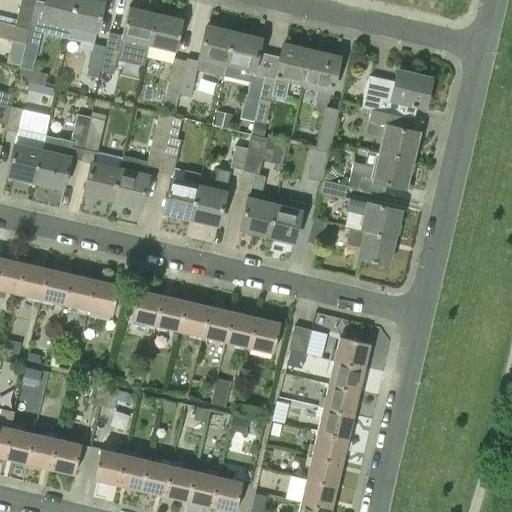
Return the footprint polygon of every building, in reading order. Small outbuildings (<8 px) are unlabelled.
[(29,29),(30,25),(35,0),(20,0),(15,25),(29,29)] [(45,0),(40,22),(68,28),(74,0),(45,0)] [(70,27),(96,33),(104,1),(97,0),(74,0),(68,28),(70,29),(70,27)] [(146,55),(148,45),(156,13),(129,6),(122,37),(119,50),(117,56),(143,62),(146,55)] [(148,45),(176,52),(183,19),(156,13),(148,45)] [(0,37),(25,44),(29,29),(15,25),(0,21),(0,37)] [(22,58),(34,61),(42,28),(30,25),(29,29),(25,44),(22,58)] [(197,69),(224,75),(234,32),(207,26),(199,61),(187,58),(186,61),(182,79),(194,82),(197,69)] [(241,117),(253,120),(263,76),(253,73),(253,71),(254,71),(261,39),(234,32),(224,75),(250,82),(247,95),(246,95),(241,117)] [(105,47),(100,70),(113,74),(117,56),(119,50),(122,37),(108,34),(105,47)] [(93,44),(88,68),(100,70),(105,47),(93,44)] [(263,76),(253,120),(265,123),(271,101),(273,101),(274,96),(285,98),(289,82),(303,85),(311,50),(283,44),(275,78),(263,76)] [(318,91),(316,100),(327,102),(328,103),(339,57),(311,50),(303,85),(302,87),(318,91)] [(181,84),(182,79),(186,61),(174,58),(173,61),(169,82),(181,84)] [(97,79),(100,70),(88,68),(86,76),(97,79)] [(411,118),(415,105),(425,108),(431,78),(398,70),(394,88),(382,85),(383,81),(368,78),(361,106),(371,109),(390,113),(402,116),(411,118)] [(194,82),(182,79),(181,84),(179,94),(190,97),(194,82)] [(0,120),(7,122),(11,106),(0,103),(0,120)] [(5,130),(17,132),(23,109),(11,106),(7,122),(5,130)] [(323,113),(314,149),(328,152),(338,110),(324,106),(323,113)] [(377,152),(412,160),(418,132),(400,127),(402,116),(390,113),(371,109),(368,120),(384,124),(377,152)] [(70,158),(81,160),(91,117),(77,114),(71,141),(45,135),(42,148),(35,182),(63,188),(70,158)] [(112,199),(120,166),(95,161),(104,120),(91,117),(81,160),(91,163),(84,193),(112,199)] [(161,168),(165,151),(168,138),(167,137),(168,130),(156,127),(154,134),(153,134),(146,165),(161,168)] [(242,170),(258,174),(267,138),(251,134),(248,148),(242,170)] [(262,160),(281,165),(286,143),(267,138),(262,160)] [(7,175),(35,182),(42,148),(15,142),(7,175)] [(230,167),(242,170),(248,148),(235,145),(230,167)] [(328,152),(314,149),(307,178),(322,182),(322,180),(328,152)] [(159,172),(172,175),(177,154),(165,151),(161,168),(159,172)] [(353,162),(348,185),(347,186),(383,194),(386,183),(405,188),(412,160),(377,152),(374,167),(353,162)] [(120,166),(112,199),(141,206),(149,173),(120,166)] [(199,183),(191,218),(218,225),(227,190),(226,189),(230,171),(217,168),(213,186),(199,183)] [(163,212),(191,218),(199,183),(171,176),(163,212)] [(347,186),(348,185),(322,180),(322,182),(319,194),(344,200),(347,186)] [(239,230),(267,236),(275,202),(247,196),(239,230)] [(359,229),(394,237),(400,210),(348,197),(345,211),(363,215),(359,229)] [(275,202),(267,236),(293,242),(301,208),(302,202),(289,199),(287,205),(275,202)] [(307,241),(319,244),(325,222),(313,219),(307,241)] [(347,240),(362,242),(358,258),(387,265),(394,237),(359,229),(350,227),(347,240)] [(0,263),(0,289),(17,294),(24,263),(1,257),(0,263)] [(17,294),(41,299),(48,268),(24,263),(17,294)] [(41,299),(64,305),(72,274),(48,268),(41,299)] [(64,305),(88,310),(95,279),(72,274),(64,305)] [(88,310),(111,316),(119,285),(95,279),(88,310)] [(131,320),(155,326),(162,295),(138,289),(131,320)] [(155,326),(179,332),(186,301),(162,295),(155,326)] [(179,332),(201,337),(209,306),(186,301),(179,332)] [(201,337),(224,342),(232,311),(209,306),(201,337)] [(224,342),(248,348),(255,317),(232,311),(224,342)] [(248,348),(273,353),(280,322),(255,317),(248,348)] [(290,350),(302,353),(307,333),(295,330),(290,350)] [(334,360),(364,367),(369,343),(339,336),(334,360)] [(290,350),(287,363),(303,367),(306,353),(302,353),(290,350)] [(328,384),(358,390),(364,367),(334,360),(328,384)] [(211,403),(225,407),(230,382),(217,378),(211,403)] [(88,402),(101,405),(105,386),(93,382),(88,402)] [(323,407),(353,414),(358,390),(328,384),(323,407)] [(101,405),(114,408),(118,389),(105,386),(101,405)] [(317,431),(347,438),(353,414),(323,407),(317,431)] [(0,456),(4,458),(11,427),(0,424),(0,456)] [(4,458),(27,463),(34,432),(11,427),(4,458)] [(312,454),(342,462),(347,438),(317,431),(312,454)] [(27,463),(49,468),(56,437),(34,432),(27,463)] [(56,437),(49,468),(74,474),(81,443),(56,437)] [(93,478),(117,484),(124,453),(100,448),(93,478)] [(117,484),(141,490),(148,459),(124,453),(117,484)] [(306,478),(336,485),(342,462),(312,454),(306,478)] [(141,490),(164,495),(171,464),(148,459),(141,490)] [(164,495),(187,500),(194,469),(171,464),(164,495)] [(187,500),(210,506),(218,475),(194,469),(187,500)] [(218,475),(210,506),(234,511),(241,480),(218,475)] [(300,502),(331,509),(336,485),(306,478),(300,502)] [(250,511),(263,511),(267,495),(255,493),(250,511)] [(330,511),(331,509),(300,502),(298,511),(330,511)]
